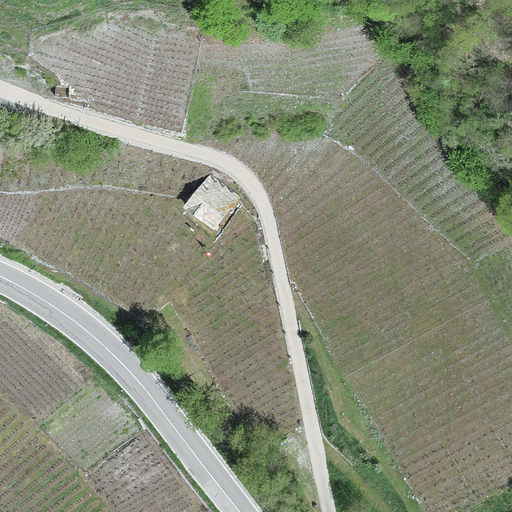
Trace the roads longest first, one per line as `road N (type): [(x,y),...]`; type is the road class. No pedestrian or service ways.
road 1 (track): [(0,89),(219,162),(239,177),(262,213),(313,446)]
road 2 (tertiary): [(241,511),(112,352),(65,313),(0,277)]
